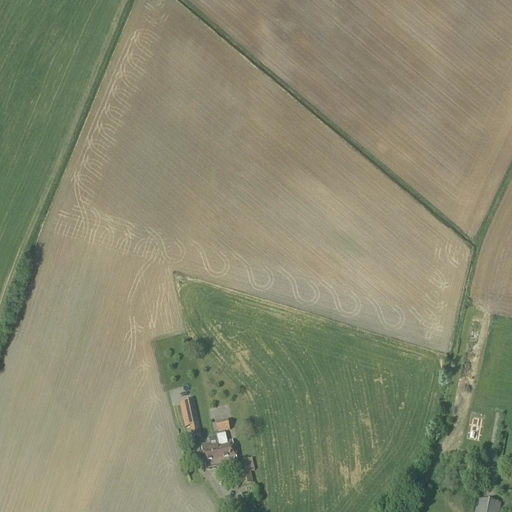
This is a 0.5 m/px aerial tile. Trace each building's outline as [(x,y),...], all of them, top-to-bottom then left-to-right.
[(201,435),(193,400),(179,403),(185,429),(190,428),(192,440),(200,438),(199,435),(201,435)] [(213,435),(213,434),(230,431),(228,421),(216,423),(211,425),(213,435)] [(218,456),(220,467),(237,463),(232,442),(228,443),(227,434),(215,437),(217,445),(220,456),(218,456)] [(217,445),(211,446),(211,445),(202,447),(206,469),(220,467),(218,456),(220,456),(217,445)] [(254,471),(252,460),(242,462),(244,473),(239,474),(241,486),(253,484),(250,472),(254,471)] [(499,511),(500,505),(478,501),(475,511),(499,511)]
